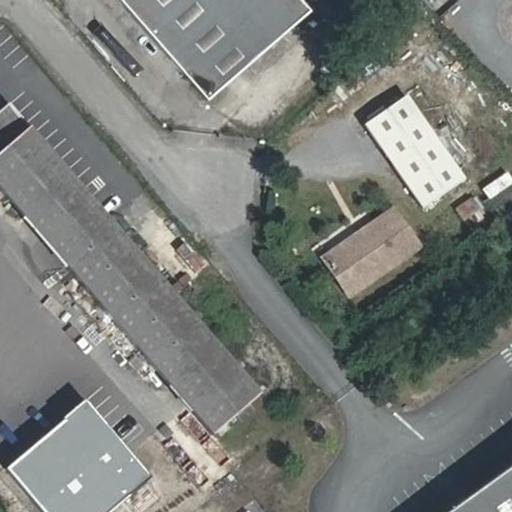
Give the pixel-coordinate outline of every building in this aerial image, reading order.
[(270,54),(296,32),(316,15),(303,0),(122,0),(211,104),(260,63),(270,54)] [(431,209),(475,175),(435,117),(416,91),(386,112),(370,123),(431,209)] [(1,111),(0,111),(0,201),(71,282),(210,442),(257,401),(1,111)] [(403,206),(332,255),(358,294),(428,244),(403,206)] [(95,397),(14,465),(53,511),(116,511),(160,475),(95,397)] [(511,511),(511,467),(450,511),(511,511)]
